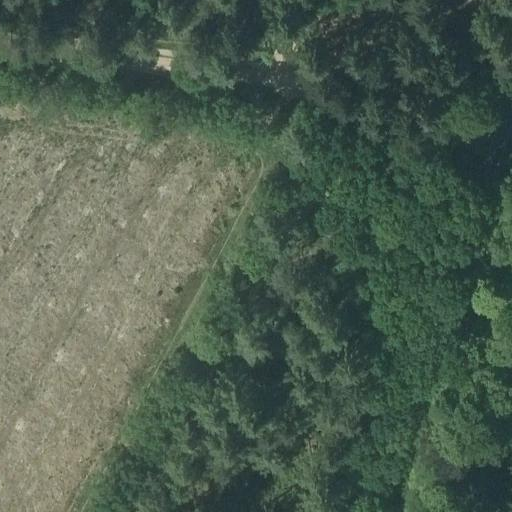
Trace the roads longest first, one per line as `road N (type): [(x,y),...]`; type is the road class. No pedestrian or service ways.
road 1 (tertiary): [(394,511),(506,154)]
road 2 (track): [(0,50),(278,83)]
road 3 (track): [(278,83),(506,154)]
